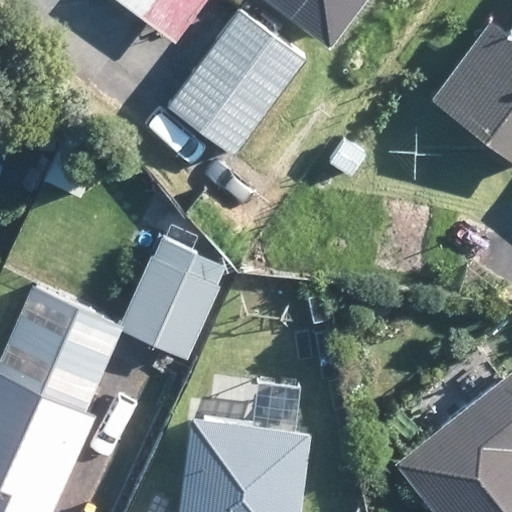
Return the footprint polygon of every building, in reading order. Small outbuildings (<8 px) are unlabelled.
[(199,0),(128,0),(173,34),(199,0)] [(329,39),(357,0),(277,0),(320,31),(329,39)] [(234,149),(304,53),(235,3),(165,101),(234,149)] [(511,18),(508,24),(487,9),(429,88),(484,127),(511,148),(511,18)] [(106,147),(66,132),(46,181),(86,197),(106,147)] [(150,222),(164,187),(141,177),(127,213),(137,217),(150,222)] [(187,350),(227,260),(157,229),(118,319),(187,350)] [(511,511),(511,359),(393,454),(438,511),(511,511)] [(44,511),(93,404),(0,363),(0,511),(44,511)] [(297,511),(310,423),(190,406),(175,511),(297,511)]
